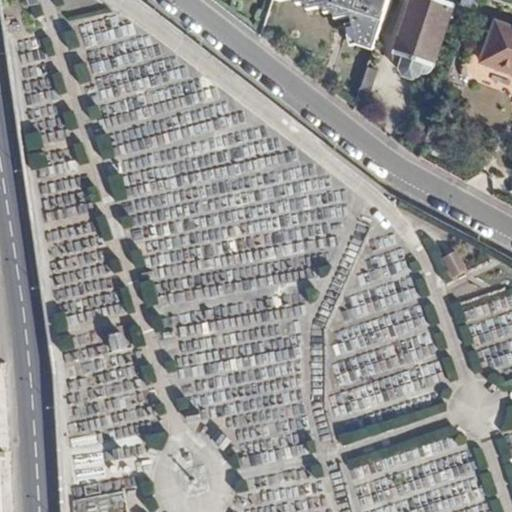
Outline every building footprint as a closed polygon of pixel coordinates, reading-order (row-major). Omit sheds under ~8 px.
[(273,0),(279,2),(288,0),(296,0),(297,6),(306,4),(308,13),(324,9),(326,15),(333,14),(335,23),(352,19),(354,27),(355,32),(356,36),(358,46),(374,51),(390,0),(273,0)] [(415,0),(414,3),(412,14),(409,14),(408,18),(410,19),(404,35),(402,34),(401,38),(403,39),(398,53),(395,53),(394,55),(403,69),(403,71),(405,79),(416,82),(434,70),(436,71),(438,66),(435,65),(440,50),(444,51),(445,47),(442,46),(448,29),(450,30),(451,25),(455,26),(460,10),(445,5),(446,0),(415,0)] [(463,0),(460,10),(470,13),(474,0),(404,0),(414,3),(415,0),(463,0)] [(511,29),(497,24),(482,61),(511,72),(511,29)] [(359,94),(353,110),(366,120),(368,114),(359,94)] [(459,251),(444,258),(454,280),(469,272),(459,251)] [(506,288),(461,302),(463,306),(507,291),(506,288)] [(127,511),(124,488),(72,494),(74,511),(127,511)]
